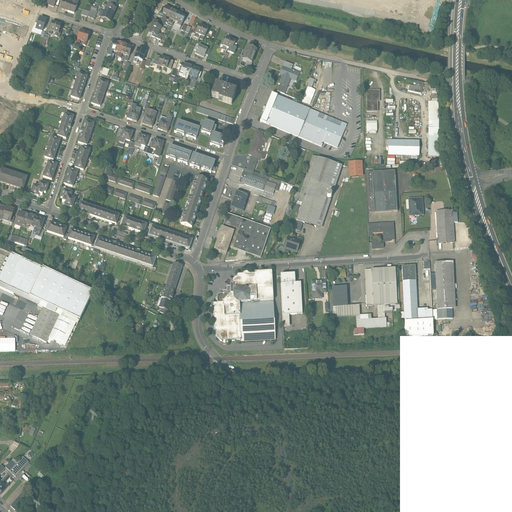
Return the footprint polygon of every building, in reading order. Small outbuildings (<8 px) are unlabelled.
[(68,0),(63,0),(64,1),(63,1),(63,2),(61,9),(67,12),(70,3),(68,2),(68,0)] [(115,4),(109,2),(107,5),(106,8),(106,9),(114,13),(116,9),(113,8),(115,4)] [(72,4),(70,3),(67,12),(74,14),(77,5),(72,4)] [(95,5),(93,4),(89,12),(87,17),(94,19),(97,12),(94,11),(96,7),(94,7),(95,5)] [(177,12),(165,7),(163,13),(163,14),(164,14),(166,15),(166,17),(170,18),(169,19),(172,20),(174,21),(177,12)] [(105,11),(101,10),(98,16),(110,22),(114,13),(106,9),(105,11)] [(182,14),(177,12),(174,21),(175,22),(174,25),(180,28),(184,20),(180,18),(182,14)] [(42,32),(46,20),(40,18),(36,30),(42,32)] [(158,23),(154,21),(151,28),(159,32),(160,30),(161,28),(157,26),(158,23)] [(61,25),(57,24),(54,32),(55,33),(58,34),(60,34),(62,29),(60,28),(61,25)] [(197,29),(195,28),(193,33),(195,34),(196,34),(198,35),(200,35),(203,27),(199,25),(197,29)] [(203,27),(200,35),(201,36),(200,39),(203,40),(204,37),(208,29),(203,27)] [(231,39),(226,37),(225,41),(222,40),(220,45),(223,46),(226,47),(227,48),(231,39)] [(207,49),(199,45),(196,51),(195,54),(203,58),(205,55),(207,49)] [(257,50),(248,46),(243,57),(242,59),(247,61),(252,63),(257,50)] [(145,53),(138,50),(134,62),(137,63),(138,60),(142,61),(145,53)] [(165,59),(155,56),(153,65),(158,66),(157,70),(159,70),(160,67),(162,67),(165,59)] [(173,62),(165,59),(162,67),(164,68),(163,71),(166,72),(167,69),(171,70),(173,62)] [(252,63),(247,61),(244,67),(244,69),(249,71),(252,63)] [(293,65),(284,62),(282,67),(286,68),(291,70),(293,65)] [(193,68),(182,65),(179,73),(183,75),(182,78),(187,80),(188,77),(190,77),(193,68)] [(190,77),(189,80),(196,82),(197,78),(199,78),(201,74),(199,73),(200,70),(193,68),(190,77)] [(283,73),(279,84),(280,85),(277,91),(284,94),(287,87),(291,77),(296,80),(299,73),(291,70),(286,68),(283,73)] [(87,76),(79,73),(70,97),(79,100),(87,76)] [(108,84),(99,81),(91,104),(100,107),(108,84)] [(416,81),(415,86),(409,85),(408,91),(420,93),(422,82),(416,81)] [(224,88),(215,85),(211,96),(215,97),(215,98),(223,101),(222,102),(232,105),(234,99),(233,98),(234,95),(235,95),(236,92),(228,90),(228,91),(224,89),(224,88)] [(379,91),(366,91),(367,112),(373,111),(373,108),(377,108),(377,95),(379,95),(379,91)] [(319,113),(271,94),(260,122),(307,141),(317,118),(319,113)] [(395,103),(387,103),(387,113),(395,113),(395,103)] [(132,105),(127,119),(132,121),(136,107),(132,105)] [(136,107),(132,121),(136,122),(141,109),(136,107)] [(220,114),(198,107),(197,112),(218,119),(220,114)] [(147,111),(145,115),(144,118),(145,118),(142,125),(147,126),(152,112),(147,111)] [(152,112),(147,126),(152,128),(155,119),(157,114),(156,114),(152,112)] [(73,117),(65,114),(57,136),(66,139),(69,130),(70,130),(71,127),(70,127),(73,117)] [(165,122),(162,131),(167,133),(170,127),(171,124),(170,124),(172,118),(167,116),(165,122)] [(340,127),(317,118),(307,141),(321,147),(323,142),(337,148),(347,125),(342,123),(340,127)] [(377,133),(376,120),(368,121),(369,134),(377,133)] [(82,131),(81,131),(80,133),(81,134),(78,143),(86,146),(94,124),(85,121),(82,131)] [(439,121),(428,121),(428,157),(441,157),(438,148),(439,121)] [(214,125),(204,122),(204,123),(201,122),(200,127),(202,128),(201,132),(210,136),(212,131),(214,132),(215,132),(216,127),(213,126),(214,125)] [(189,127),(187,127),(187,126),(178,123),(174,133),(184,136),(184,135),(187,135),(186,137),(196,140),(198,134),(199,130),(190,127),(189,127)] [(128,131),(123,130),(121,136),(120,139),(118,143),(124,145),(125,141),(128,131)] [(256,134),(254,141),(249,155),(251,156),(258,158),(263,160),(265,154),(261,152),(265,143),(266,143),(268,138),(261,136),(256,134)] [(143,137),(139,135),(136,142),(136,141),(135,144),(134,148),(137,149),(138,150),(139,151),(140,146),(143,137)] [(223,138),(213,135),(212,139),(210,145),(219,148),(220,146),(222,147),(224,142),(221,142),(223,138)] [(52,137),(49,146),(46,145),(45,148),(48,149),(45,158),(53,161),(60,140),(52,137)] [(159,142),(154,140),(152,147),(151,149),(153,150),(156,151),(159,142)] [(419,141),(388,141),(388,156),(419,156),(419,141)] [(163,143),(159,142),(156,151),(154,156),(159,158),(160,156),(162,150),(161,150),(163,143)] [(191,155),(181,151),(181,152),(178,151),(179,151),(169,147),(166,158),(175,161),(176,159),(178,160),(177,162),(187,165),(187,164),(190,165),(189,166),(199,169),(200,167),(202,168),(201,170),(211,173),(212,169),(213,170),(214,167),(213,166),(214,163),(205,159),(204,160),(202,160),(202,159),(193,155),(193,156),(190,155),(191,155)] [(82,148),(75,168),(83,171),(90,151),(82,148)] [(337,164),(313,156),(297,202),(302,204),(296,221),(302,223),(316,227),(337,164)] [(57,165),(48,162),(47,164),(46,164),(45,166),(44,168),(46,169),(43,177),(52,180),(57,165)] [(253,163),(249,162),(246,170),(251,171),(253,172),(256,164),(253,163)] [(361,163),(349,163),(350,177),(362,176),(361,163)] [(27,178),(0,169),(0,182),(23,190),(27,178)] [(78,172),(69,169),(64,184),(72,187),(78,172)] [(253,172),(251,171),(246,170),(244,169),(242,174),(266,182),(268,177),(253,172)] [(395,171),(368,172),(370,213),(397,211),(395,171)] [(117,177),(105,173),(104,179),(115,183),(117,177)] [(266,182),(242,174),(239,183),(263,192),(266,182)] [(159,175),(152,195),(158,197),(165,177),(160,175),(159,175)] [(134,183),(120,178),(118,183),(132,188),(134,183)] [(195,183),(194,182),(192,188),(193,188),(190,198),(188,198),(187,203),(188,204),(185,214),(183,213),(181,219),(183,219),(181,224),(191,228),(194,222),(195,219),(199,206),(200,203),(204,190),(205,191),(206,188),(205,188),(207,181),(197,178),(195,183)] [(172,180),(166,200),(171,202),(178,181),(172,180)] [(37,187),(33,186),(30,194),(38,197),(39,194),(42,195),(43,192),(45,193),(48,186),(40,183),(38,186),(37,187)] [(151,188),(137,183),(135,189),(149,194),(151,188)] [(113,189),(101,185),(99,191),(111,195),(113,189)] [(72,193),(63,190),(61,198),(63,199),(62,202),(65,203),(64,205),(72,208),(74,203),(75,199),(71,198),(70,197),(72,193)] [(127,194),(115,190),(113,196),(125,200),(127,194)] [(248,196),(236,192),(230,209),(242,213),(248,196)] [(141,199),(129,195),(127,200),(139,204),(141,199)] [(155,203),(143,199),(141,205),(153,209),(155,203)] [(422,199),(409,200),(410,208),(409,208),(409,215),(415,215),(415,217),(423,216),(422,199)] [(171,204),(165,202),(161,214),(167,215),(171,204)] [(119,216),(80,203),(79,205),(77,210),(77,212),(116,225),(119,216)] [(265,212),(273,214),(275,207),(267,205),(265,212)] [(14,210),(5,208),(1,220),(2,220),(10,222),(12,216),(14,210)] [(452,212),(436,213),(438,244),(454,243),(452,212)] [(19,213),(15,224),(18,225),(19,226),(20,227),(21,226),(24,215),(24,214),(23,214),(21,214),(19,213)] [(270,229),(227,214),(222,229),(221,229),(214,251),(226,255),(228,247),(260,258),(270,229)] [(27,216),(24,215),(21,226),(23,227),(24,228),(25,229),(26,228),(30,216),(28,215),(27,216)] [(30,216),(26,228),(28,229),(29,227),(30,227),(32,227),(35,218),(33,217),(32,216),(30,215),(30,216)] [(44,221),(35,218),(32,227),(35,228),(41,230),(44,221)] [(146,225),(124,218),(121,226),(131,230),(134,231),(144,234),(146,225)] [(296,221),(293,230),(299,232),(302,223),(296,221)] [(66,228),(50,223),(47,232),(63,237),(65,233),(66,228)] [(391,224),(371,225),(371,232),(383,231),(384,242),(389,241),(389,240),(393,239),(393,230),(391,230),(391,228),(392,228),(391,224)] [(191,240),(152,227),(149,235),(188,248),(191,240)] [(41,230),(35,228),(34,232),(36,233),(35,235),(42,237),(44,231),(41,230)] [(94,238),(71,230),(68,238),(91,246),(93,240),(94,238)] [(299,241),(289,238),(285,249),(295,252),(299,241)] [(155,258),(98,239),(97,242),(95,247),(152,266),(155,258)] [(93,292),(11,253),(0,276),(0,282),(40,302),(38,306),(46,310),(33,337),(46,344),(48,339),(61,345),(74,318),(80,320),(93,292)] [(450,263),(435,264),(437,309),(452,308),(450,263)] [(182,267),(173,264),(171,272),(179,274),(182,267)] [(415,266),(402,267),(403,281),(416,280),(415,266)] [(395,268),(371,270),(373,305),(397,303),(395,268)] [(344,270),(341,270),(341,269),(336,269),(336,271),(332,271),(333,279),(345,278),(344,270)] [(371,270),(365,270),(367,305),(373,305),(371,270)] [(244,273),(242,275),(238,275),(236,276),(236,278),(235,279),(232,281),(233,283),(230,284),(230,287),(228,287),(228,288),(227,289),(226,289),(226,291),(222,291),(223,294),(219,294),(217,296),(218,297),(219,297),(219,303),(213,303),(214,331),(216,330),(216,335),(221,340),(241,339),(241,340),(275,338),(272,271),(254,272),(254,274),(249,274),(247,273),(244,273)] [(179,274),(171,272),(168,279),(177,282),(179,274)] [(294,275),(280,276),(280,280),(282,314),(302,313),(300,282),(295,283),(294,275)] [(177,282),(168,279),(166,286),(174,289),(177,282)] [(416,280),(403,281),(405,321),(418,320),(417,308),(416,280)] [(325,281),(318,282),(318,281),(311,282),(312,298),(319,298),(319,292),(326,291),(325,281)] [(174,289),(166,286),(164,291),(163,290),(161,298),(170,301),(171,299),(172,299),(173,296),(172,295),(174,289)] [(170,301),(161,298),(159,298),(157,306),(159,307),(165,309),(167,310),(168,310),(170,301)] [(0,315),(4,317),(5,315),(7,316),(11,307),(4,304),(0,312),(0,315)] [(359,305),(333,306),(334,316),(356,315),(360,315),(359,305)] [(383,306),(379,306),(380,317),(384,317),(384,312),(392,311),(392,308),(383,309),(383,306)] [(427,308),(417,308),(418,320),(428,319),(427,308)] [(386,317),(367,318),(366,314),(360,315),(356,315),(357,327),(386,326),(386,317)] [(9,472),(7,474),(9,477),(10,477),(13,474),(15,477),(28,462),(25,459),(23,457),(15,465),(10,471),(9,472)] [(15,465),(11,461),(5,467),(10,471),(15,465)] [(32,482),(10,506),(15,510),(36,486),(32,482)]
